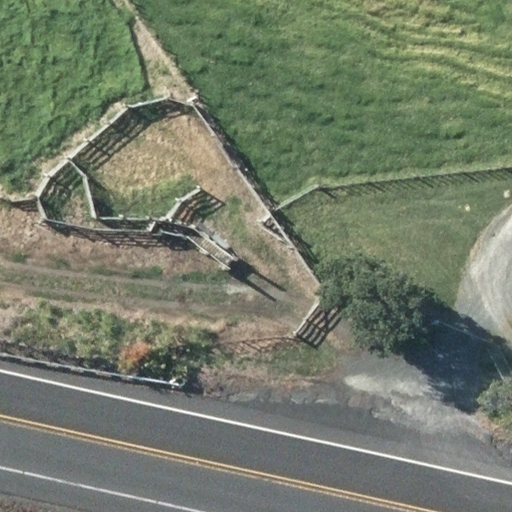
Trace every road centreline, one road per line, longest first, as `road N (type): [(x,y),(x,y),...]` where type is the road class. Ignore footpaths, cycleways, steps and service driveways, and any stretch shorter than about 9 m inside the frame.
road 1 (track): [(0,270),(305,312),(511,327)]
road 2 (primary): [(0,447),(296,511)]
